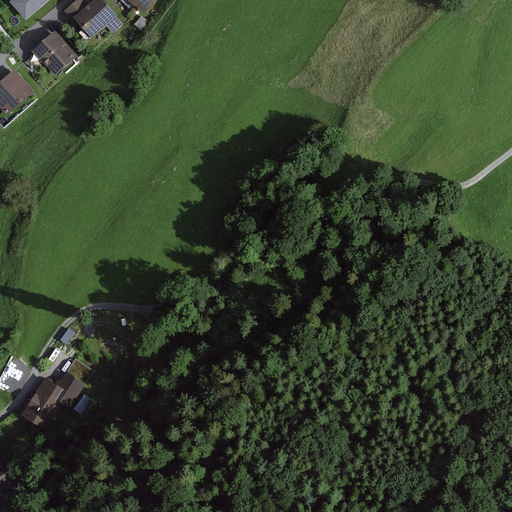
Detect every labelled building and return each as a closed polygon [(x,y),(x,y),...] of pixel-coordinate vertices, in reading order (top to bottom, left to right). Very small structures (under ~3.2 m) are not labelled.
[(12,0),(13,0),(11,2),(26,20),(50,0),(12,0)] [(118,16),(103,0),(94,0),(88,6),(83,0),(76,0),(65,11),(82,30),(79,33),(86,40),(88,38),(90,40),(106,26),(113,33),(123,24),(116,17),(118,16)] [(127,0),(134,7),(136,5),(144,14),(158,0),(127,0)] [(149,23),(142,17),(134,25),(141,31),(149,23)] [(83,49),(77,55),(56,31),(32,51),(55,77),(68,65),(72,69),(88,55),(83,49)] [(138,36),(133,33),(129,39),(134,41),(138,36)] [(0,82),(0,124),(1,126),(12,117),(10,114),(35,92),(16,69),(0,82)] [(75,333),(69,328),(61,340),(67,345),(75,333)] [(71,409),(95,371),(76,359),(62,380),(58,381),(56,384),(47,378),(23,415),(47,431),(64,404),(71,409)] [(93,401),(84,395),(74,410),(83,416),(93,401)] [(5,470),(0,472),(0,498),(16,490),(11,480),(13,479),(10,474),(8,475),(5,470)]
